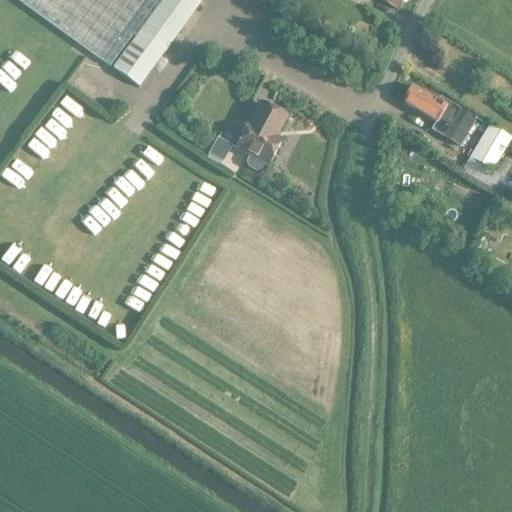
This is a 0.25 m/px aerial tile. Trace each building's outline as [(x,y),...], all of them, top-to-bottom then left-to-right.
[(201,0),(17,0),(138,87),(201,0)] [(347,0),(348,0),(347,0),(380,0),(396,9),(401,0),(347,0)] [(438,101),(411,86),(401,103),(436,124),(432,131),(460,147),(476,119),(458,108),(440,97),(438,101)] [(259,103),(235,150),(266,167),(281,140),(275,137),(286,117),(259,103)] [(490,172),(510,139),(488,126),(468,159),(490,172)] [(459,258),(467,244),(455,238),(448,251),(459,258)]
